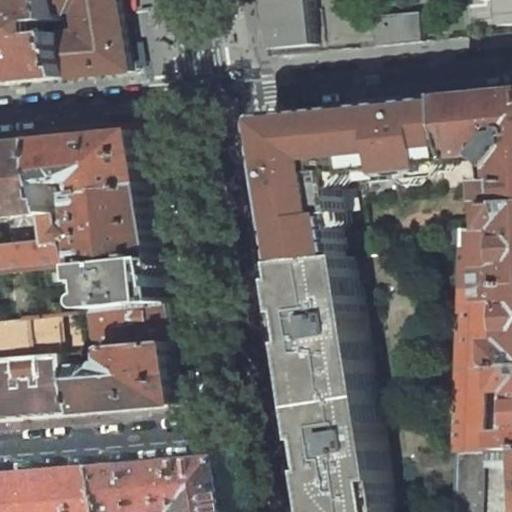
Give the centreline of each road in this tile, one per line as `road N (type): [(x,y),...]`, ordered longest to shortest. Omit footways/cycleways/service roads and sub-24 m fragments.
road 1 (residential): [(319,511),(256,134),(255,104),(265,91)]
road 2 (secondary): [(206,97),(278,511)]
road 3 (residential): [(206,97),(180,148),(229,432)]
road 4 (residential): [(265,91),(511,65)]
road 5 (residential): [(229,432),(0,452)]
road 6 (residential): [(206,97),(0,118)]
